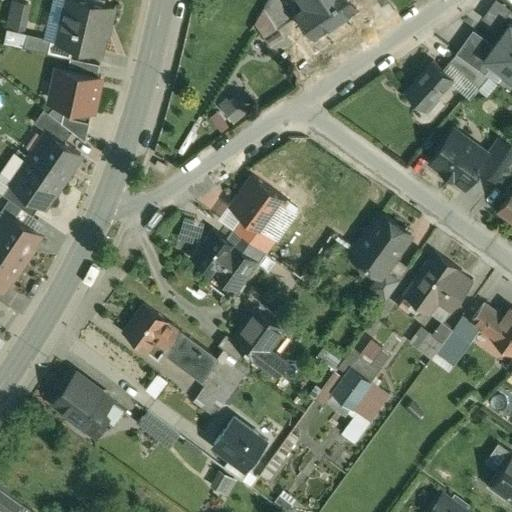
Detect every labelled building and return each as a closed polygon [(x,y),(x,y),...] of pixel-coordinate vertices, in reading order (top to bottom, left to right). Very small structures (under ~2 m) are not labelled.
[(26,0),(5,0),(1,23),(20,28),(26,0)] [(115,4),(99,0),(67,0),(58,39),(101,50),(107,22),(110,23),(115,4)] [(292,17),(281,0),(267,0),(264,6),(278,26),(292,17)] [(304,0),(306,3),(298,9),(315,34),(335,20),(338,21),(346,16),(346,13),(357,5),(353,0),(304,0)] [(484,56),(511,75),(511,18),(484,56)] [(27,31),(7,27),(4,41),(24,45),(27,31)] [(52,37),(27,31),(24,45),(49,50),(52,37)] [(490,75),(457,52),(449,61),(479,88),(490,75)] [(100,62),(71,55),(68,67),(98,73),(100,62)] [(434,58),(405,89),(427,109),(439,96),(438,95),(454,77),(434,58)] [(68,67),(58,65),(51,97),(58,98),(57,102),(66,104),(93,109),(94,109),(102,74),(98,73),(68,67)] [(40,102),(49,104),(56,72),(46,70),(40,102)] [(238,89),(216,100),(225,119),(247,108),(238,89)] [(93,109),(66,104),(62,120),(73,129),(86,139),(93,109)] [(62,120),(44,107),(35,121),(48,130),(48,129),(65,140),(73,129),(62,120)] [(427,160),(465,188),(493,151),(455,122),(427,160)] [(65,140),(48,129),(48,130),(30,155),(65,179),(69,173),(69,170),(81,152),(65,140)] [(65,179),(30,155),(13,181),(12,181),(41,201),(45,204),(57,186),(60,186),(65,179)] [(318,166),(298,193),(322,211),(323,210),(340,223),(352,206),(335,193),(342,183),(318,166)] [(287,197),(254,173),(232,203),(246,214),(265,227),(266,226),(287,197)] [(41,201),(12,181),(13,181),(12,180),(4,192),(10,196),(23,205),(33,212),(41,201)] [(511,189),(499,207),(511,216),(511,189)] [(23,205),(10,196),(2,207),(7,211),(7,210),(15,215),(23,205)] [(369,202),(349,228),(362,237),(381,211),(369,202)] [(232,203),(221,217),(236,228),(246,214),(232,203)] [(15,215),(7,210),(7,211),(0,220),(0,243),(24,260),(28,254),(28,251),(40,233),(15,215)] [(411,232),(381,211),(362,237),(354,249),(365,257),(364,259),(371,264),(372,262),(383,270),(411,232)] [(265,227),(246,214),(236,228),(243,233),(265,249),(276,234),(266,226),(265,227)] [(236,242),(213,226),(192,254),(217,272),(211,281),(226,292),(232,283),(237,287),(258,258),(236,242)] [(265,249),(243,233),(236,242),(258,258),(265,249)] [(0,282),(4,285),(16,267),(19,267),(24,260),(0,243),(0,282)] [(436,249),(406,291),(430,308),(439,296),(453,306),(473,278),(460,269),(461,267),(436,249)] [(398,256),(383,277),(395,285),(410,264),(398,256)] [(219,354),(145,300),(124,328),(159,355),(165,347),(204,376),(219,354)] [(511,306),(506,315),(484,301),(472,317),(494,332),(493,333),(511,345),(511,306)] [(257,307),(245,324),(243,322),(233,334),(246,344),(258,354),(282,324),(257,303),(255,306),(257,307)] [(443,318),(421,347),(432,355),(438,346),(453,326),(443,318)] [(453,326),(438,346),(449,355),(464,334),(453,326)] [(233,334),(227,328),(218,340),(238,355),(246,344),(233,334)] [(352,345),(339,363),(348,369),(360,352),(352,345)] [(348,369),(333,389),(371,417),(390,390),(372,377),(389,354),(380,349),(372,360),(360,352),(348,369)] [(77,369),(55,399),(97,430),(108,416),(101,411),(113,396),(77,369)] [(228,394),(208,379),(194,397),(215,412),(228,394)] [(171,443),(181,431),(147,406),(138,418),(171,443)] [(267,438),(234,414),(215,440),(247,464),(267,438)] [(511,453),(491,483),(511,497),(511,453)] [(218,469),(211,485),(227,493),(235,477),(218,469)] [(13,511),(23,500),(0,483),(0,505),(9,511),(13,511)] [(470,511),(473,509),(445,489),(428,511),(470,511)]
